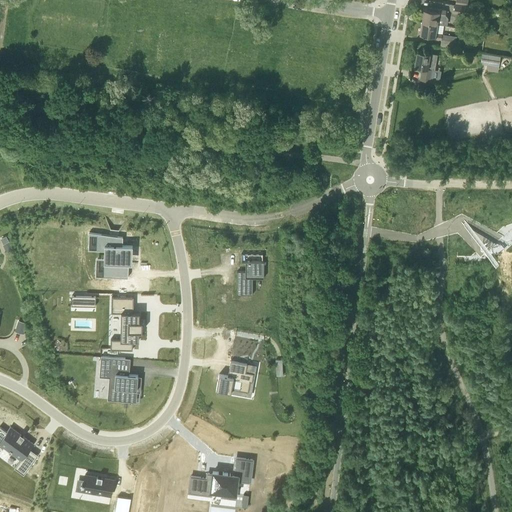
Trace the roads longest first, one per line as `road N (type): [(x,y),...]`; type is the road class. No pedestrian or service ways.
road 1 (residential): [(174,209),(187,301),(185,358),(161,422),(131,439),(103,441),(0,379)]
road 2 (residential): [(174,209),(265,218),(359,183)]
road 3 (residential): [(0,202),(50,192),(174,209)]
road 4 (residential): [(389,15),(367,169)]
